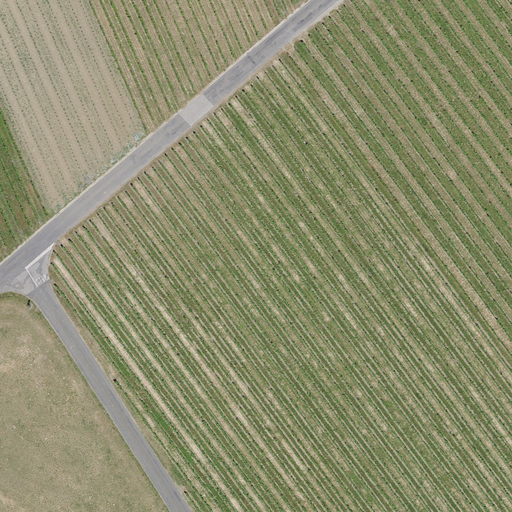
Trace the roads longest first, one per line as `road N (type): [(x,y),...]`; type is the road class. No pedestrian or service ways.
road 1 (residential): [(329,0),(18,265)]
road 2 (unclassified): [(181,511),(18,265)]
